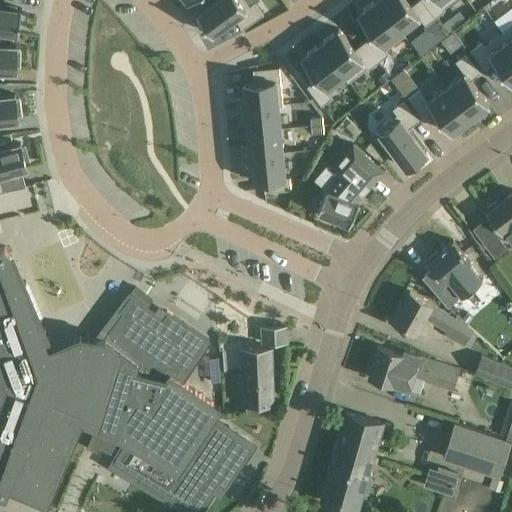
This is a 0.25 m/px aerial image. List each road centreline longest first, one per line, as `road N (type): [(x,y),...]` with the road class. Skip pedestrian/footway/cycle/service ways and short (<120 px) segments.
road 1 (residential): [(60,0),(56,123),(69,176),(101,222),(160,248),(196,218)]
road 2 (tertiary): [(260,511),(286,471),(349,282)]
road 3 (tertiary): [(363,258),(413,204),(511,127)]
road 4 (residential): [(363,258),(210,192)]
road 5 (residential): [(196,218),(349,282)]
road 6 (residential): [(316,0),(268,37),(192,65)]
road 7 (residential): [(210,192),(201,84),(192,65)]
